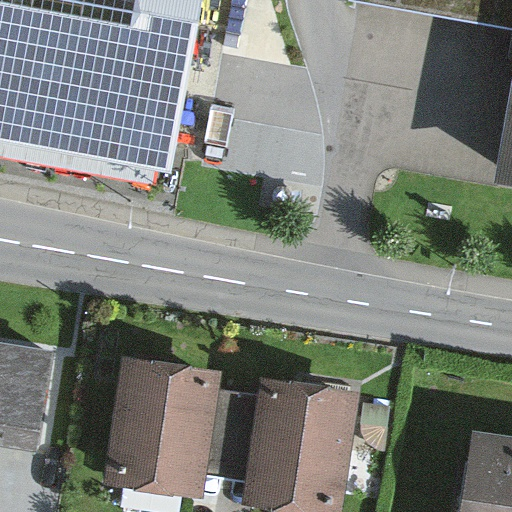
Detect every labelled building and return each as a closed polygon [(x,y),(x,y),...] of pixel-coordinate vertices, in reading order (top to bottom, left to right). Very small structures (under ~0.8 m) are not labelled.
[(206,0),(0,0),(0,153),(172,185),(206,0)] [(511,37),(511,0),(350,0),(349,7),(511,37)] [(42,354),(0,347),(0,432),(29,437),(42,354)] [(213,376),(129,363),(113,475),(197,487),(213,376)] [(353,399),(270,385),(252,495),(335,508),(353,399)] [(511,511),(511,442),(479,437),(467,511),(511,511)]
